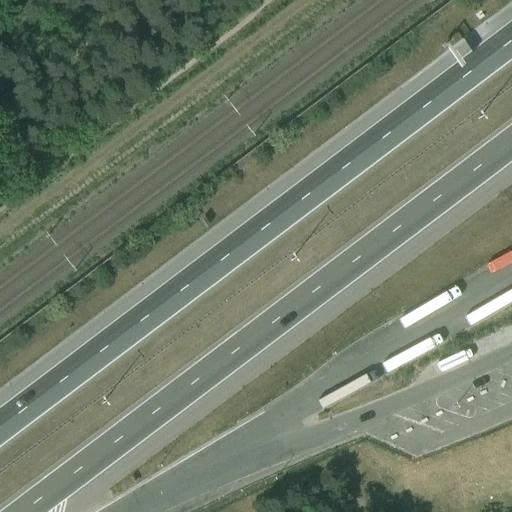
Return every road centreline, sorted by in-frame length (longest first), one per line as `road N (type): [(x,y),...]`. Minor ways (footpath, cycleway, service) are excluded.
road 1 (motorway): [(511,52),(0,442)]
road 2 (motorway): [(27,511),(511,146)]
road 3 (motorway): [(129,511),(252,448)]
